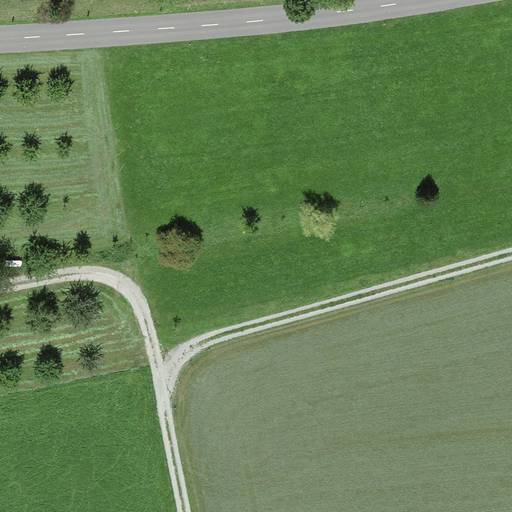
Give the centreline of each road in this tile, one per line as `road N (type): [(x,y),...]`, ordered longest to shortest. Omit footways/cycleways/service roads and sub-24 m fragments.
road 1 (tertiary): [(0,39),(427,0)]
road 2 (track): [(0,291),(76,276),(113,283),(147,316),(184,511)]
